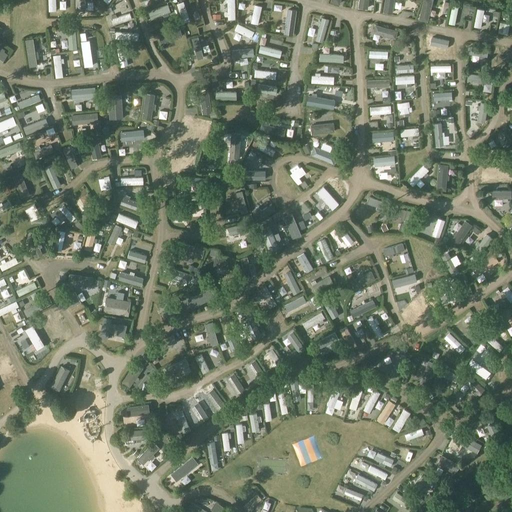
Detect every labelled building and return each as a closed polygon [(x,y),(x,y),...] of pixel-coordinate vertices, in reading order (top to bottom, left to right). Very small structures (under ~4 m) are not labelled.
[(48,0),(49,10),(56,10),(55,0),(48,0)] [(84,0),(76,0),(77,10),(85,9),(84,0)] [(235,18),(234,0),(227,0),(228,12),(225,12),(225,16),(228,16),(228,19),(235,18)] [(393,0),(385,0),(383,11),(392,12),(393,0)] [(423,0),(419,18),(427,20),(431,0),(423,0)] [(177,3),(183,22),(189,20),(183,1),(177,3)] [(449,22),(455,23),(459,3),(453,2),(449,22)] [(168,4),(149,11),(151,18),(170,11),(168,4)] [(258,24),(262,6),(255,4),(252,15),(250,14),(249,19),(251,19),(251,22),(258,24)] [(484,8),(478,6),(474,25),(481,26),(484,8)] [(285,28),(284,33),(293,35),(296,10),(287,9),(285,24),(283,23),(282,28),(285,28)] [(313,21),(316,13),(307,10),(304,18),(313,21)] [(115,14),(111,15),(112,19),(111,19),(113,25),(131,19),(129,13),(116,17),(115,14)] [(315,40),(322,42),(329,20),(322,18),(315,40)] [(246,38),(247,36),(251,38),(254,31),(238,23),(235,30),(243,34),(242,36),(246,38)] [(69,48),(76,48),(74,25),(67,26),(69,48)] [(80,27),(82,40),(97,38),(95,25),(80,27)] [(373,32),(395,38),(397,31),(376,25),(373,32)] [(182,36),(179,27),(159,33),(162,42),(182,36)] [(116,31),(116,39),(138,41),(139,34),(116,31)] [(338,31),(338,39),(340,39),(340,50),(347,50),(346,31),(338,31)] [(203,58),(198,37),(192,38),(197,59),(203,58)] [(26,40),(30,66),(37,65),(33,39),(26,40)] [(470,44),(469,53),(487,56),(488,47),(470,44)] [(260,45),(258,52),(279,57),(281,50),(260,45)] [(0,66),(8,54),(4,52),(5,50),(0,46),(0,66)] [(121,66),(128,65),(124,46),(117,47),(121,66)] [(251,48),(233,50),(234,57),(252,55),(251,48)] [(91,67),(89,57),(92,57),(91,52),(88,52),(87,50),(82,51),(85,68),(91,67)] [(370,51),(369,57),(380,58),(380,61),(384,61),(384,59),(387,59),(388,52),(370,51)] [(63,76),(62,62),(65,62),(64,58),(61,58),(61,54),(53,55),(56,77),(63,76)] [(342,55),(319,54),(319,61),(342,62),(342,55)] [(414,71),(413,64),(396,65),(397,72),(414,71)] [(275,79),(276,72),(255,69),(254,76),(275,79)] [(315,74),(312,74),(311,81),(333,83),(333,75),(319,74),(320,72),(315,71),(315,74)] [(489,82),(490,75),(469,72),(468,80),(489,82)] [(414,75),(396,76),(396,84),(414,82),(414,75)] [(237,80),(234,86),(239,90),(243,84),(237,80)] [(376,87),(376,90),(380,90),(380,87),(389,87),(389,80),(368,80),(368,87),(376,87)] [(258,84),(257,91),(263,92),(262,95),(267,96),(268,93),(275,95),(277,88),(258,84)] [(400,92),(399,84),(391,84),(391,92),(400,92)] [(67,94),(67,85),(53,85),(53,94),(67,94)] [(73,98),(96,96),(96,88),(72,89),(73,98)] [(215,98),(236,98),(236,90),(215,90),(215,98)] [(307,103),(332,108),(333,100),(316,97),(316,92),(312,91),(311,96),(308,95),(307,103)] [(452,98),(452,91),(434,92),(434,99),(452,98)] [(200,93),(200,98),(198,99),(199,104),(201,103),(203,113),(211,112),(208,92),(200,93)] [(20,107),(41,99),(38,93),(18,101),(20,107)] [(155,95),(146,93),(142,118),(152,119),(153,109),(155,110),(156,104),(154,104),(155,95)] [(109,95),(110,118),(123,117),(122,95),(109,95)] [(478,120),(484,121),(488,103),(481,102),(478,120)] [(98,121),(97,112),(72,115),(73,124),(98,121)] [(13,116),(0,121),(0,130),(16,124),(13,116)] [(46,118),(24,126),(26,134),(48,125),(46,118)] [(200,131),(206,122),(201,119),(196,128),(200,131)] [(443,144),(441,122),(434,122),(436,145),(443,144)] [(286,128),(262,123),(261,133),(284,137),(286,128)] [(334,131),(333,123),(311,125),(312,134),(334,131)] [(10,133),(20,129),(18,124),(8,128),(10,133)] [(418,137),(418,135),(419,135),(418,128),(401,130),(401,136),(413,135),(413,138),(418,137)] [(127,143),(132,142),(132,139),(144,138),(143,129),(121,131),(121,140),(126,140),(127,143)] [(177,137),(195,142),(197,135),(179,129),(177,137)] [(511,133),(509,129),(503,132),(511,148),(511,133)] [(231,142),(230,157),(239,158),(241,133),(232,132),(232,133),(231,142)] [(373,133),(373,142),(393,141),(393,132),(373,133)] [(102,156),(97,135),(88,137),(93,158),(102,156)] [(22,149),(20,142),(0,149),(0,154),(1,157),(22,149)] [(260,142),(257,148),(272,156),(275,150),(260,142)] [(54,151),(51,145),(34,152),(36,158),(54,151)] [(69,146),(63,148),(72,168),(77,166),(69,146)] [(315,146),(311,154),(333,163),(337,155),(315,146)] [(499,152),(474,153),(475,164),(500,163),(499,152)] [(374,158),(375,166),(395,165),(394,156),(374,158)] [(200,159),(200,167),(209,166),(208,159),(200,159)] [(437,188),(446,189),(447,179),(449,179),(449,174),(447,174),(448,164),(439,163),(437,188)] [(61,185),(53,165),(45,168),(54,189),(61,185)] [(426,176),(429,174),(427,172),(429,170),(424,165),(408,180),(414,185),(424,175),(426,176)] [(301,166),(290,174),(295,181),(306,173),(301,166)] [(277,172),(289,185),(294,181),(282,167),(277,172)] [(22,197),(30,194),(21,172),(13,176),(22,197)] [(45,175),(39,176),(41,186),(48,184),(45,175)] [(184,176),(183,184),(198,186),(198,188),(203,189),(203,186),(207,187),(208,178),(184,176)] [(122,185),(144,184),(144,177),(121,178),(122,185)] [(303,189),(308,185),(304,180),(300,183),(303,189)] [(323,186),(317,192),(332,209),(338,203),(323,186)] [(242,190),(235,192),(241,212),(247,210),(242,190)] [(504,200),(508,200),(508,198),(511,198),(511,190),(493,190),(493,198),(504,198),(504,200)] [(93,217),(100,212),(88,193),(81,198),(93,217)] [(130,196),(124,194),(123,196),(121,203),(139,210),(142,203),(128,198),(130,196)] [(377,206),(376,209),(380,210),(381,208),(384,209),(387,202),(369,197),(367,203),(377,206)] [(0,211),(12,206),(10,201),(0,205),(0,211)] [(253,216),(257,222),(276,209),(272,203),(261,211),(258,206),(251,211),(254,215),(253,216)] [(71,221),(75,217),(64,204),(59,208),(67,217),(65,219),(69,223),(71,221)] [(175,213),(182,213),(182,216),(187,216),(187,213),(196,212),(196,206),(175,206),(175,213)] [(286,210),(281,213),(289,229),(294,227),(286,210)] [(408,232),(414,212),(407,210),(403,224),(400,223),(398,230),(408,232)] [(138,220),(121,213),(118,220),(135,227),(138,220)] [(379,226),(385,222),(382,217),(375,221),(379,226)] [(438,218),(432,235),(439,237),(445,220),(438,218)] [(453,234),(454,236),(452,239),(459,243),(472,225),(465,220),(457,231),(456,230),(453,234)] [(245,223),(228,227),(230,234),(247,230),(245,223)] [(108,241),(115,244),(122,228),(116,225),(108,241)] [(91,250),(97,228),(90,226),(84,248),(91,250)] [(278,247),(269,226),(260,229),(269,251),(278,247)] [(55,247),(62,249),(66,230),(59,228),(55,247)] [(338,233),(341,236),(338,238),(341,242),(344,240),(348,245),(353,241),(343,229),(338,233)] [(487,233),(475,249),(481,253),(493,238),(487,233)] [(40,247),(42,246),(40,241),(37,242),(33,235),(27,238),(36,257),(43,253),(40,247)] [(318,241),(327,260),(334,257),(324,238),(318,241)] [(202,257),(204,249),(181,243),(179,252),(202,257)] [(390,257),(393,256),(392,254),(404,250),(402,243),(383,249),(385,256),(389,255),(390,257)] [(308,253),(314,251),(311,244),(305,247),(308,253)] [(150,254),(130,248),(127,256),(147,262),(150,254)] [(442,256),(452,275),(458,272),(455,266),(451,258),(448,252),(442,256)] [(301,263),(306,272),(313,269),(303,253),(297,256),(298,258),(301,263)] [(495,255),(475,267),(479,273),(498,261),(495,255)] [(214,265),(233,269),(235,261),(216,256),(214,265)] [(245,278),(252,277),(247,256),(240,258),(245,278)] [(0,265),(2,270),(18,263),(15,257),(6,262),(5,259),(1,261),(3,263),(0,264),(0,265)] [(164,274),(188,282),(191,274),(167,265),(164,274)] [(283,273),(294,294),(301,291),(290,270),(283,273)] [(121,271),(119,279),(141,285),(143,278),(121,271)] [(371,271),(364,274),(362,271),(357,274),(359,276),(351,280),(354,288),(375,279),(371,271)] [(69,273),(68,283),(83,285),(82,288),(87,288),(87,286),(92,286),(94,277),(69,273)] [(415,274),(392,280),(394,287),(417,281),(415,274)] [(33,275),(12,284),(14,290),(36,280),(33,275)] [(315,291),(332,282),(329,276),(311,285),(315,291)] [(17,290),(19,296),(37,287),(34,281),(17,290)] [(443,282),(437,284),(442,304),(448,302),(443,282)] [(273,299),(265,286),(259,290),(270,308),(277,304),(274,300),(273,299)] [(502,291),(506,296),(504,298),(507,303),(510,301),(511,302),(511,301),(511,292),(508,286),(502,291)] [(188,299),(192,307),(214,295),(210,287),(188,299)] [(81,302),(76,291),(68,295),(74,306),(81,302)] [(283,301),(279,295),(273,299),(274,300),(277,304),(277,305),(283,301)] [(294,306),(295,308),(301,305),(300,303),(306,300),(303,295),(284,304),(287,310),(294,306)] [(415,295),(400,308),(405,312),(419,299),(415,295)] [(101,300),(100,308),(105,309),(105,312),(130,316),(132,301),(107,296),(106,301),(101,300)] [(328,296),(322,299),(332,318),(339,314),(328,296)] [(376,305),(373,299),(351,310),(354,316),(376,305)] [(24,310),(27,316),(47,306),(43,300),(24,310)] [(19,306),(16,301),(0,308),(0,315),(11,310),(13,313),(17,311),(16,308),(19,306)] [(169,301),(162,303),(168,320),(175,317),(169,301)] [(325,318),(322,311),(303,322),(307,329),(325,318)] [(109,331),(111,322),(112,318),(104,316),(100,337),(108,339),(109,331)] [(244,320),(253,339),(261,335),(252,316),(244,320)] [(469,330),(472,334),(475,332),(475,334),(481,329),(470,316),(464,320),(471,328),(469,330)] [(372,317),(367,320),(378,338),(383,335),(376,324),(379,323),(376,318),(374,319),(372,317)] [(62,333),(68,330),(63,321),(57,325),(62,333)] [(459,321),(453,326),(458,332),(464,328),(459,321)] [(117,334),(125,336),(127,324),(119,322),(119,323),(117,332),(117,334)] [(218,343),(212,322),(205,324),(211,344),(218,343)] [(242,324),(236,327),(241,334),(246,331),(242,324)] [(328,324),(315,334),(320,340),(332,330),(328,324)] [(33,325),(25,329),(37,349),(45,345),(33,325)] [(194,337),(202,334),(200,327),(192,330),(194,337)] [(357,347),(346,327),(340,330),(351,350),(357,347)] [(293,332),(287,336),(300,353),(305,349),(293,332)] [(336,332),(314,342),(317,350),(339,340),(336,332)] [(450,347),(453,350),(455,348),(460,353),(465,348),(450,332),(444,338),(452,345),(450,347)] [(487,332),(483,336),(499,350),(503,346),(487,332)] [(114,334),(113,341),(120,342),(121,335),(114,334)] [(157,353),(177,341),(173,335),(153,347),(157,353)] [(234,335),(227,338),(234,355),(241,352),(234,335)] [(379,357),(396,350),(394,344),(376,351),(379,357)] [(481,344),(477,350),(481,354),(485,348),(481,344)] [(268,352),(278,367),(282,363),(273,349),(268,352)] [(196,358),(203,372),(209,369),(202,355),(196,358)] [(0,358),(0,371),(0,372),(0,371),(0,368),(9,365),(6,356),(0,358)] [(189,365),(186,359),(164,369),(167,376),(189,365)] [(255,360),(248,364),(258,380),(265,375),(255,360)] [(421,382),(429,385),(437,363),(428,360),(421,382)] [(473,360),(468,367),(486,380),(491,373),(473,360)] [(144,368),(136,362),(123,380),(130,386),(144,368)] [(69,369),(62,366),(51,386),(59,390),(69,369)] [(459,375),(442,367),(439,373),(456,382),(459,375)] [(234,374),(226,378),(236,394),(244,389),(234,374)] [(219,377),(214,382),(218,388),(224,383),(219,377)] [(472,377),(466,383),(479,396),(485,390),(472,377)] [(297,380),(290,382),(294,401),(301,400),(297,380)] [(334,407),(337,399),(341,387),(335,385),(327,404),(334,407)] [(213,389),(206,393),(216,409),(223,404),(213,389)] [(362,391),(356,389),(350,407),(356,409),(362,391)] [(374,389),(364,409),(369,412),(380,393),(374,389)] [(277,392),(282,413),(288,412),(283,391),(277,392)] [(377,420),(383,423),(395,404),(389,401),(377,420)] [(203,425),(210,421),(197,402),(191,406),(203,425)] [(263,403),(266,420),(272,419),(269,402),(263,403)] [(149,413),(148,405),(127,407),(128,416),(149,413)] [(406,420),(408,421),(411,417),(408,416),(410,413),(404,409),(393,428),(399,431),(406,420)] [(181,410),(175,413),(184,433),(190,430),(181,410)] [(260,416),(257,416),(256,413),(249,414),(252,431),(259,430),(258,421),(261,421),(260,416)] [(491,436),(498,433),(489,413),(482,415),(491,436)] [(242,423),(236,424),(238,442),(244,442),(242,430),(245,430),(245,425),(242,426),(242,423)] [(418,438),(423,437),(422,434),(423,434),(421,428),(405,434),(407,440),(418,436),(418,438)] [(151,438),(150,429),(125,431),(126,440),(136,439),(137,442),(141,441),(141,438),(151,438)] [(228,432),(221,433),(224,450),(230,449),(228,432)] [(459,433),(455,441),(462,445),(477,453),(482,444),(459,433)] [(492,445),(488,436),(484,438),(488,446),(492,445)] [(214,441),(207,442),(211,463),(218,462),(214,441)] [(151,460),(155,456),(153,454),(159,448),(153,442),(137,458),(143,464),(149,458),(151,460)] [(406,456),(410,447),(401,443),(397,452),(406,456)] [(111,472),(116,470),(107,452),(103,454),(111,472)] [(378,452),(375,459),(380,462),(379,464),(384,466),(386,464),(391,466),(394,460),(378,452)] [(176,480),(198,462),(195,459),(192,455),(171,473),(176,480)] [(438,461),(450,468),(449,470),(454,473),(455,471),(456,471),(460,465),(442,455),(438,461)] [(286,471),(286,465),(265,462),(264,468),(286,471)] [(368,471),(377,475),(375,477),(380,480),(381,477),(385,479),(387,474),(371,465),(368,471)] [(284,484),(286,477),(266,472),(264,479),(284,484)] [(358,474),(355,480),(374,491),(378,484),(358,474)] [(430,487),(434,489),(437,483),(422,474),(418,480),(426,485),(425,487),(429,489),(430,487)] [(253,486),(239,499),(243,504),(257,490),(253,486)] [(352,499),(357,501),(358,499),(361,500),(363,494),(347,488),(344,493),(353,497),(352,499)] [(414,503),(397,492),(393,498),(409,510),(414,503)] [(257,494),(244,506),(248,511),(261,499),(257,494)] [(345,507),(348,501),(329,494),(327,500),(345,507)] [(206,511),(192,503),(186,511),(206,511)]
